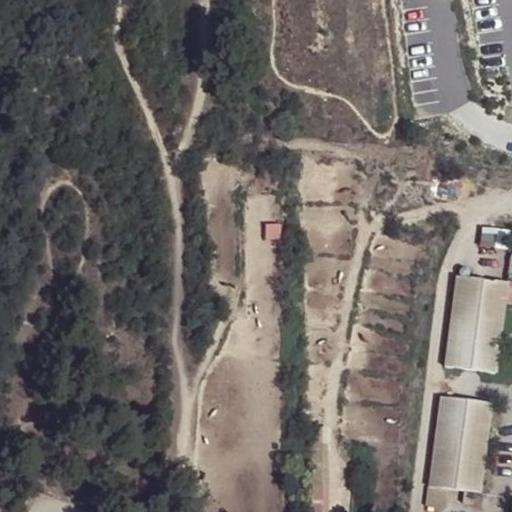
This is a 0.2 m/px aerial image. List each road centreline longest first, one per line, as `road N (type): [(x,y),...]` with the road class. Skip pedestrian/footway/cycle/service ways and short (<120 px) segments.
road 1 (track): [(176,511),(187,389),(174,328),(176,263),(162,161),(119,49),(115,0)]
road 2 (track): [(511,201),(462,199),(377,216),(364,231),(329,413),(330,511)]
road 3 (track): [(203,0),(200,105),(164,180)]
